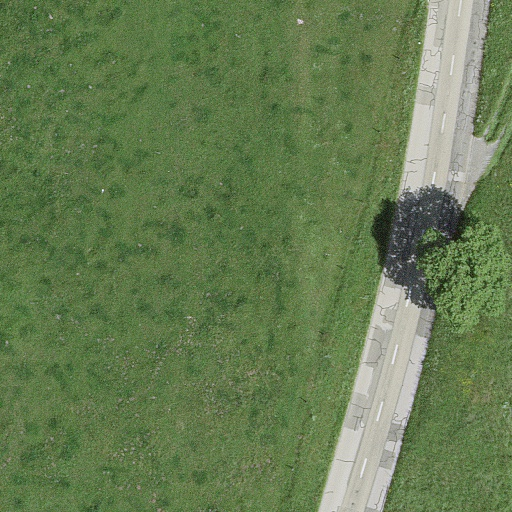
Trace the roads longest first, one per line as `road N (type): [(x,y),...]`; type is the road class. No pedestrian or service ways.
road 1 (tertiary): [(353,511),(428,222),(461,0)]
road 2 (track): [(511,96),(492,138),(428,222)]
